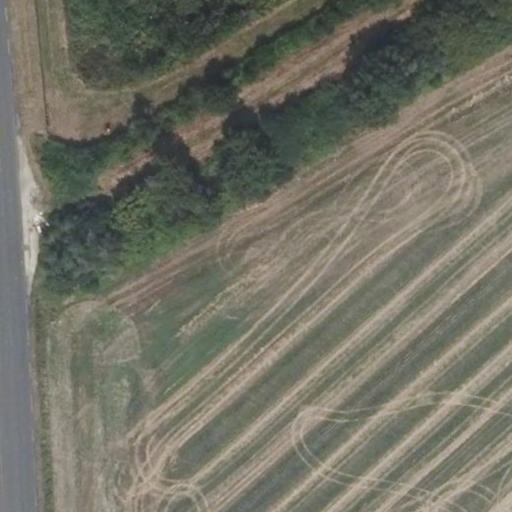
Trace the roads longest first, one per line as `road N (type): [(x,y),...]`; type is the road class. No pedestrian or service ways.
road 1 (track): [(6,249),(414,0)]
road 2 (unclassified): [(18,511),(0,75)]
road 3 (track): [(293,0),(121,90),(63,71),(52,0)]
